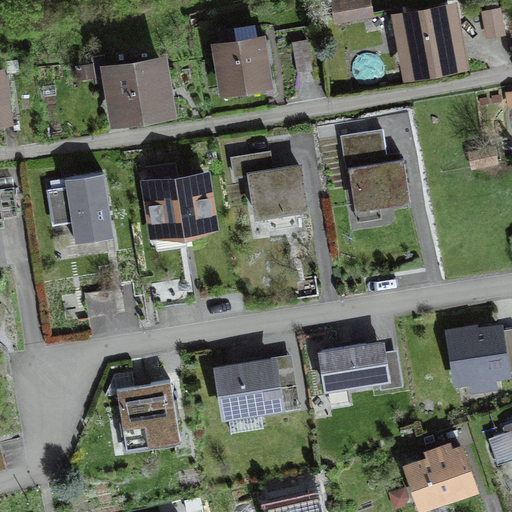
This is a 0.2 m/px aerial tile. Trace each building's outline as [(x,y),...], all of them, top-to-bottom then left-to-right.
[(365,0),(339,0),(336,0),(338,19),(367,15),(365,0)] [(453,3),(387,14),(398,84),(464,74),(453,3)] [(500,8),(485,10),(488,34),(503,32),(500,8)] [(263,35),(206,43),(214,100),(271,92),(263,35)] [(308,39),(293,41),(297,71),(312,69),(308,39)] [(103,53),(88,55),(93,83),(108,80),(103,53)] [(160,64),(115,70),(121,115),(166,109),(160,64)] [(4,75),(0,75),(0,115),(10,114),(4,75)] [(380,138),(342,145),(355,225),(412,215),(403,161),(385,164),(380,138)] [(210,165),(140,176),(149,238),(219,227),(210,165)] [(297,165),(240,173),(248,235),(305,228),(297,165)] [(101,174),(53,179),(61,249),(109,244),(101,174)] [(0,217),(20,215),(15,184),(0,186),(0,217)] [(185,278),(152,282),(155,304),(188,300),(185,278)] [(113,288),(84,293),(87,316),(116,312),(113,288)] [(502,324),(444,334),(452,383),(511,373),(502,324)] [(385,338),(318,348),(324,390),(328,389),(331,404),(349,401),(347,386),(379,381),(380,390),(404,386),(398,348),(386,350),(385,338)] [(277,353),(213,363),(222,418),(229,417),(231,432),(263,426),(261,412),(300,406),(292,352),(277,355),(277,353)] [(171,383),(111,391),(120,459),(180,451),(171,383)] [(511,428),(503,432),(511,457),(511,428)] [(463,450),(395,471),(408,511),(429,511),(478,497),(463,450)] [(322,511),(317,488),(259,500),(261,511),(322,511)]
